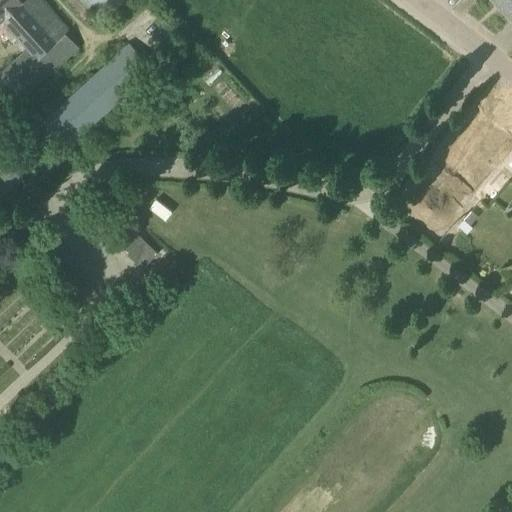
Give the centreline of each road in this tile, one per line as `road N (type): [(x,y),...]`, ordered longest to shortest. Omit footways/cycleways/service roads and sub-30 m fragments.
road 1 (residential): [(366,198),(232,172),(155,168),(103,173),(0,228)]
road 2 (residential): [(366,198),(490,56)]
road 3 (residential): [(511,317),(366,198)]
